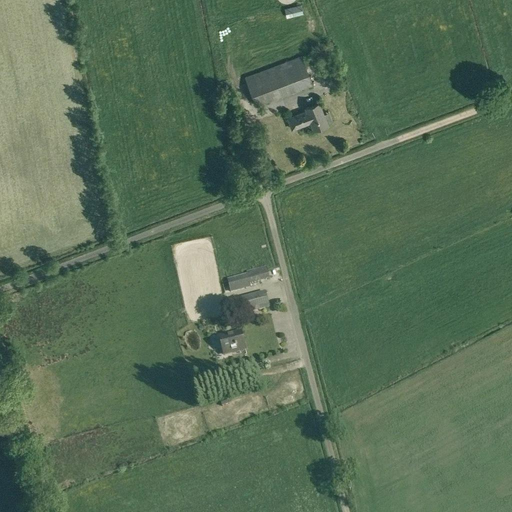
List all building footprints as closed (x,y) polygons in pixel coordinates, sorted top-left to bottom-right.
[(303,62),(247,83),(255,105),(312,84),(303,62)] [(229,94),(223,95),(226,105),(232,103),(229,94)] [(306,111),(310,122),(313,130),(327,124),(319,103),(305,108),(306,111)] [(292,129),(310,122),(306,111),(287,118),(292,129)] [(245,288),(251,286),(250,285),(271,279),(267,267),(247,272),(248,275),(227,280),(231,293),(245,289),(245,288)] [(265,292),(236,300),(240,315),(269,308),(265,292)] [(241,332),(220,337),(224,355),(245,350),(241,332)]
